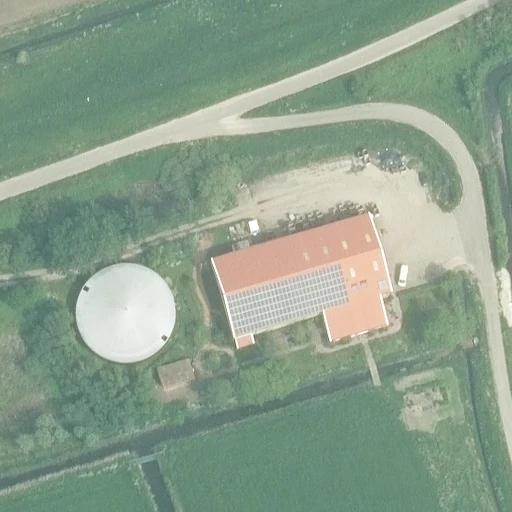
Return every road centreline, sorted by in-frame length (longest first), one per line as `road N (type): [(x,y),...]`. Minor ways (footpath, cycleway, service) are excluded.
road 1 (unclassified): [(511,438),(468,173),(444,136),(412,116),(184,125)]
road 2 (unclassified): [(184,125),(486,0)]
road 3 (track): [(0,277),(73,264),(257,206)]
road 4 (unclassified): [(0,188),(184,125)]
